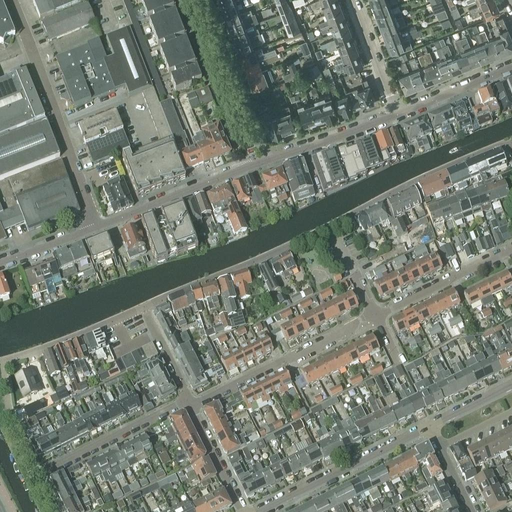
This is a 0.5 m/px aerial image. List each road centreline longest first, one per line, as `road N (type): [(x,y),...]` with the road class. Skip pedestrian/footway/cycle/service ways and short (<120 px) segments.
road 1 (residential): [(144,306),(511,142)]
road 2 (residential): [(35,477),(11,425),(5,361),(144,306)]
road 3 (residential): [(95,227),(9,0)]
road 4 (residential): [(188,400),(375,316)]
road 5 (residential): [(431,426),(266,511)]
road 6 (residential): [(95,227),(265,162)]
road 7 (residential): [(203,0),(265,162)]
road 8 (residential): [(35,477),(188,400)]
road 9 (residential): [(375,316),(511,247)]
road 10 (residential): [(265,162),(395,114)]
road 11 (residential): [(395,114),(511,67)]
road 12 (residential): [(240,511),(188,400)]
road 13 (residential): [(395,114),(353,0)]
